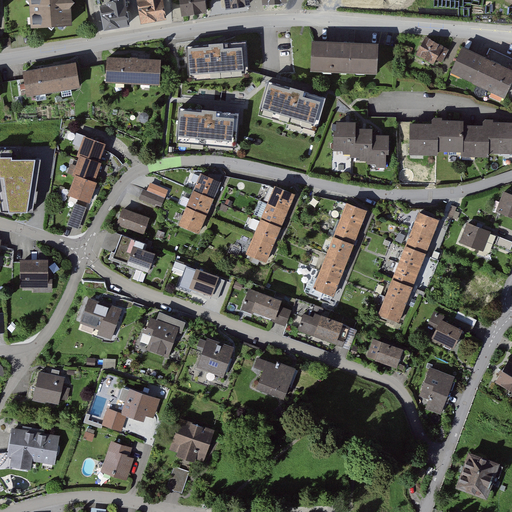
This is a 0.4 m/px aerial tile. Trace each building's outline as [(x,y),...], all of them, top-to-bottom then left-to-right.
[(25,0),(29,27),(74,22),(70,0),(25,0)] [(128,24),(123,0),(102,4),(107,28),(128,24)] [(164,19),(160,0),(139,0),(144,22),(164,19)] [(206,10),(203,0),(180,0),(183,14),(206,10)] [(250,5),(248,0),(225,0),(227,10),(250,5)] [(242,37),(184,40),(186,69),(244,65),(242,37)] [(452,52),(427,38),(416,58),(441,72),(452,52)] [(383,44),(311,42),(310,73),(382,75),(383,44)] [(511,81),(511,62),(463,42),(450,73),(505,97),(511,81)] [(162,62),(106,58),(104,83),(161,87),(162,62)] [(21,71),(24,95),(79,88),(76,64),(21,71)] [(319,92),(266,76),(258,101),(311,118),(319,92)] [(233,106),(176,102),(174,131),(232,134),(233,106)] [(511,122),(408,124),(409,157),(511,154),(511,122)] [(354,124),(334,123),(334,146),(349,147),(349,160),(363,160),(363,170),(388,170),(389,135),(371,135),(371,130),(354,129),(354,124)] [(107,144),(81,137),(65,196),(91,203),(107,144)] [(32,149),(0,149),(0,211),(32,211),(32,149)] [(199,234),(219,183),(197,175),(177,225),(199,234)] [(175,190),(146,180),(140,196),(169,207),(175,190)] [(268,263),(296,194),(274,184),(245,254),(268,263)] [(511,196),(502,193),(494,214),(511,220),(511,196)] [(336,299),(366,210),(342,202),(311,290),(336,299)] [(77,204),(68,224),(80,229),(89,209),(77,204)] [(151,217),(124,209),(119,228),(146,235),(151,217)] [(438,220),(420,213),(413,230),(431,237),(438,220)] [(491,234),(469,223),(460,243),(482,253),(491,234)] [(431,237),(413,230),(406,246),(424,254),(431,237)] [(149,272),(154,256),(139,251),(142,244),(122,237),(114,260),(149,272)] [(424,254),(406,246),(400,263),(418,271),(424,254)] [(49,261),(18,262),(19,289),(50,287),(49,261)] [(418,271),(400,263),(393,280),(411,287),(418,271)] [(218,277),(186,267),(180,288),(212,297),(218,277)] [(495,283),(470,274),(461,300),(487,308),(495,283)] [(411,287),(393,280),(386,297),(404,304),(411,287)] [(281,302),(247,291),(241,311),(274,322),(281,302)] [(404,304),(386,297),(380,314),(398,321),(404,304)] [(121,311),(88,301),(80,329),(113,339),(121,311)] [(343,323),(305,311),(298,333),(336,345),(343,323)] [(460,332),(432,318),(424,336),(451,349),(460,332)] [(182,332),(147,319),(137,345),(173,358),(182,332)] [(397,368),(403,349),(374,339),(368,359),(397,368)] [(234,351),(204,342),(195,372),(225,381),(234,351)] [(511,356),(497,378),(511,387),(511,356)] [(296,371),(261,360),(252,391),(287,402),(296,371)] [(443,410),(455,376),(430,367),(418,401),(443,410)] [(66,377),(36,371),(30,400),(59,407),(66,377)] [(98,381),(98,406),(115,406),(114,380),(98,381)] [(153,436),(163,399),(128,389),(122,412),(108,408),(104,422),(153,436)] [(214,432),(178,419),(167,450),(202,463),(214,432)] [(59,436),(8,429),(4,457),(55,465),(59,436)] [(140,451),(109,442),(99,472),(130,482),(140,451)] [(499,468),(466,456),(453,491),(487,503),(499,468)] [(191,473),(173,467),(166,488),(184,494),(191,473)]
